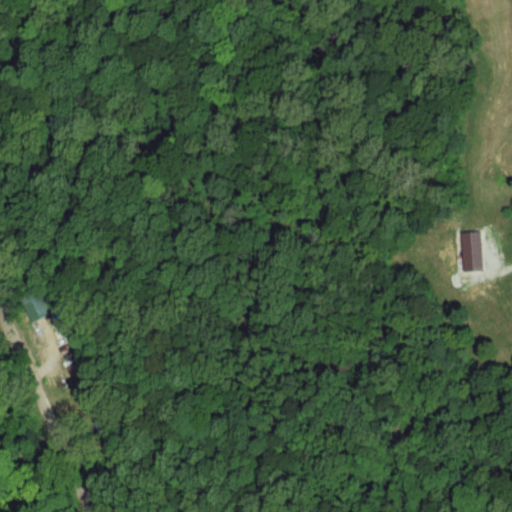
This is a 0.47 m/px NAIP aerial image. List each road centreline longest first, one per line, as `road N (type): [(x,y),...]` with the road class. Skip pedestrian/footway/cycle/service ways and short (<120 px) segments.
road 1 (residential): [(154,511),(205,485),(215,366),(387,246)]
road 2 (residential): [(89,511),(0,310)]
